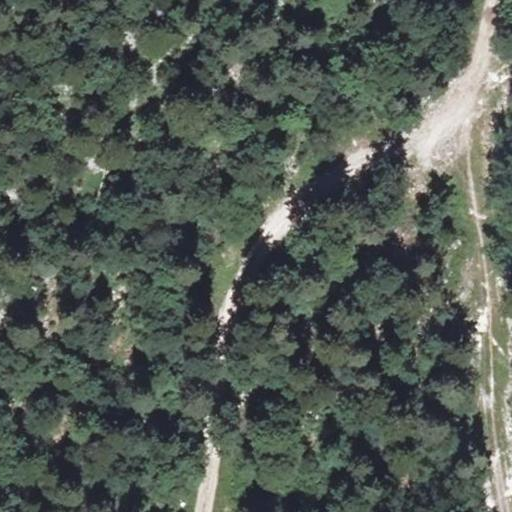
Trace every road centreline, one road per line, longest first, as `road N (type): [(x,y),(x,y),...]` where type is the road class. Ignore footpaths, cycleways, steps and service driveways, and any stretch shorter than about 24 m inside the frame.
road 1 (track): [(477,41),(425,114),(309,189),(248,258),(199,511)]
road 2 (track): [(511,505),(504,482),(477,41)]
